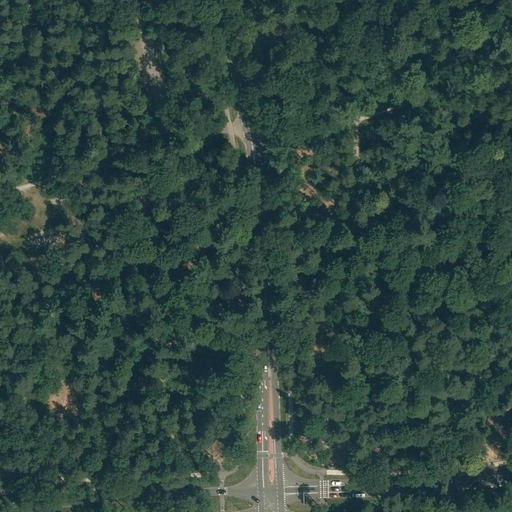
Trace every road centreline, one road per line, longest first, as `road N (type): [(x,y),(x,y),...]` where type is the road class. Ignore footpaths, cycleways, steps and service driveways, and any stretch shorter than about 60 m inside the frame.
road 1 (tertiary): [(268,369),(249,131),(215,0)]
road 2 (secondary): [(262,488),(118,495),(25,511)]
road 3 (secondary): [(511,477),(280,488)]
road 4 (track): [(355,156),(353,219),(430,353)]
road 5 (tertiary): [(280,488),(268,369)]
road 6 (tertiary): [(268,369),(262,488)]
